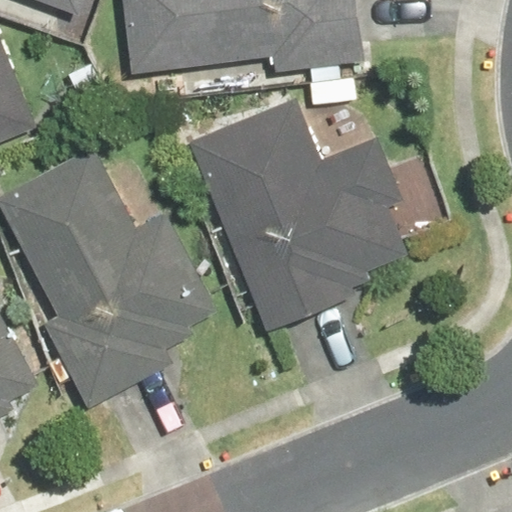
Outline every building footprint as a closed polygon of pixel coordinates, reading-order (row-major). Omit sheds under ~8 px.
[(8,0),(78,25),(87,0),(8,0)] [(115,0),(121,74),(361,55),(356,0),(115,0)] [(0,67),(0,143),(24,135),(0,67)] [(281,79),(179,119),(260,323),(442,251),(396,135),(316,167),(281,79)] [(101,149),(0,189),(0,217),(72,399),(234,336),(181,202),(130,222),(101,149)] [(0,427),(43,410),(0,303),(0,427)]
